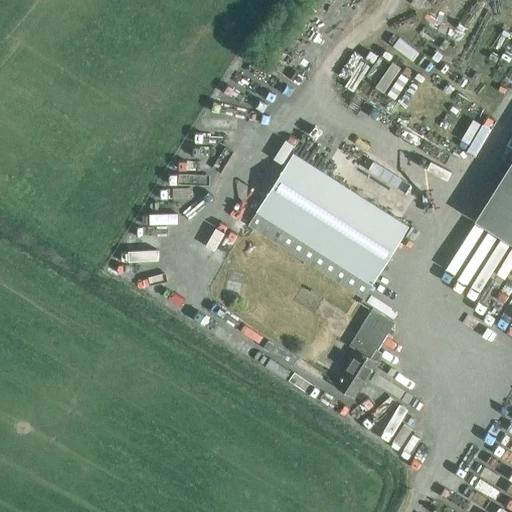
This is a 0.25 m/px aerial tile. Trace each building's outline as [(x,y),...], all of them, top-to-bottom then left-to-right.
[(498,11),(488,36),(497,40),(508,14),(498,11)] [(404,38),(397,45),(414,60),(421,52),(404,38)] [(358,53),(340,72),(355,86),(373,67),(358,53)] [(472,79),(479,68),(457,53),(450,64),(472,79)] [(394,96),(407,74),(392,65),(379,87),(394,96)] [(371,285),(407,226),(293,154),(256,212),(371,285)] [(511,244),(511,161),(474,221),(511,244)] [(204,265),(227,231),(218,225),(195,259),(204,265)] [(244,302),(250,273),(230,269),(224,297),(244,302)] [(304,287),(298,301),(315,309),(322,295),(304,287)] [(377,350),(394,322),(372,309),(349,346),(354,349),(346,362),(348,363),(335,385),(354,397),(376,362),(369,358),(375,349),(377,350)] [(325,400),(348,409),(351,400),(329,392),(325,400)] [(511,394),(492,423),(501,429),(511,414),(511,394)]
